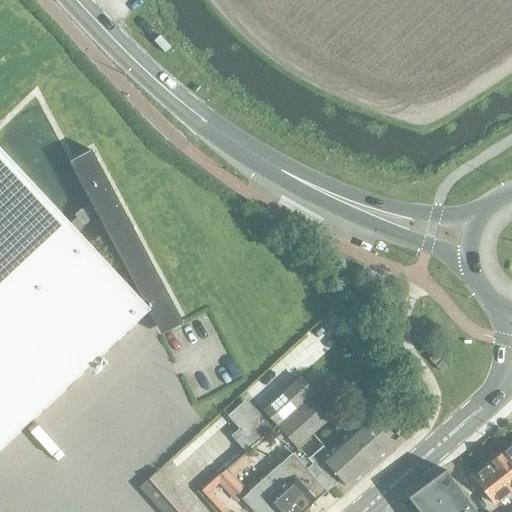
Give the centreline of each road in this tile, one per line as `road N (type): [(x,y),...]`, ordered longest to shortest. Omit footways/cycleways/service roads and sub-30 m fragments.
road 1 (secondary): [(362,209),(191,110),(81,0)]
road 2 (secondary): [(363,511),(486,403)]
road 3 (secondary): [(362,209),(471,263)]
